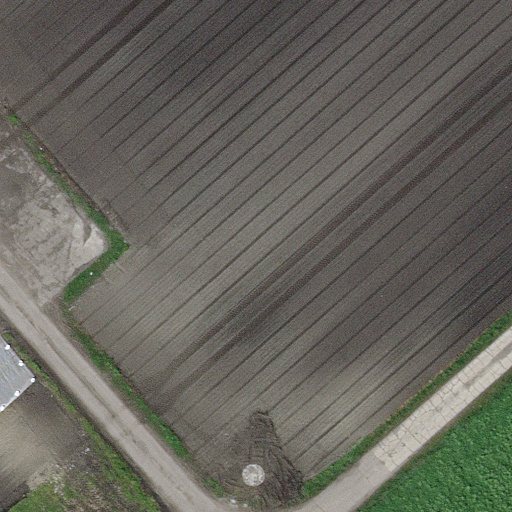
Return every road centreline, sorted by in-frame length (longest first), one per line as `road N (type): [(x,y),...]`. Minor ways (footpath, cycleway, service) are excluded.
road 1 (track): [(188,511),(0,294)]
road 2 (track): [(331,511),(511,352)]
